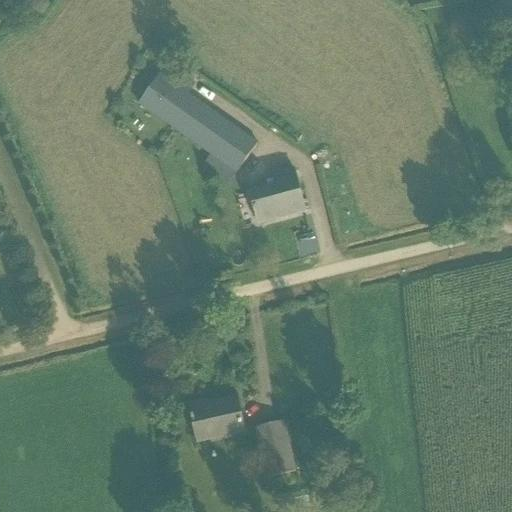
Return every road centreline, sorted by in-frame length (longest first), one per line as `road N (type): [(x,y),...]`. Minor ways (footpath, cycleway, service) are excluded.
road 1 (unclassified): [(252,290),(511,226)]
road 2 (track): [(252,290),(0,349)]
road 3 (track): [(0,167),(60,300),(59,335)]
